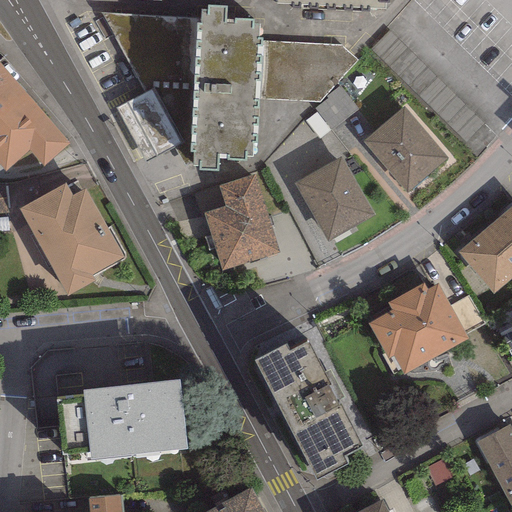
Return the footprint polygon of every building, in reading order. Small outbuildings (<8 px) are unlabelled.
[(276,0),(276,3),(291,4),(291,7),(300,8),(300,9),(368,12),(368,9),(384,10),(384,3),(388,3),(388,0),(276,0)] [(199,19),(101,14),(145,93),(153,88),(182,143),(173,148),(184,166),(192,163),(192,166),(198,166),(198,170),(217,170),(218,160),(244,160),(244,157),(251,157),(252,143),(256,143),(257,99),(320,103),(356,61),(341,45),(261,42),(262,39),(258,39),(259,25),(251,24),(252,20),(233,19),(233,24),(225,23),(226,7),(207,6),(207,11),(200,11),(199,19)] [(69,144),(0,66),(0,165),(5,171),(29,150),(44,166),(69,144)] [(182,143),(153,88),(145,93),(117,108),(146,162),(173,148),(182,143)] [(446,158),(403,107),(363,141),(406,192),(446,158)] [(374,216),(340,157),(293,184),(327,243),(374,216)] [(221,271),(278,253),(253,174),(217,186),(224,207),(203,214),(221,271)] [(91,276),(123,258),(85,189),(71,197),(64,184),(18,209),(66,297),(94,281),(91,276)] [(511,206),(488,226),(511,254),(511,206)] [(492,294),(511,277),(511,254),(488,226),(457,252),(492,294)] [(424,283),(404,293),(437,356),(467,340),(464,335),(449,306),(437,284),(427,289),(424,283)] [(437,356),(404,293),(387,303),(391,312),(368,324),(387,360),(393,357),(402,374),(437,356)] [(469,296),(449,306),(464,335),(466,334),(484,325),(469,296)] [(253,361),(317,480),(347,463),(344,456),(362,447),(337,401),(343,397),(328,370),(324,372),(307,341),(288,352),(284,345),(253,361)] [(179,380),(82,390),(83,397),(56,400),(61,453),(88,451),(89,461),(187,450),(179,380)] [(511,430),(509,425),(476,442),(511,510),(511,430)] [(262,511),(250,489),(208,511),(262,511)] [(121,511),(120,497),(88,500),(89,511),(121,511)] [(355,511),(387,511),(381,499),(355,511)]
